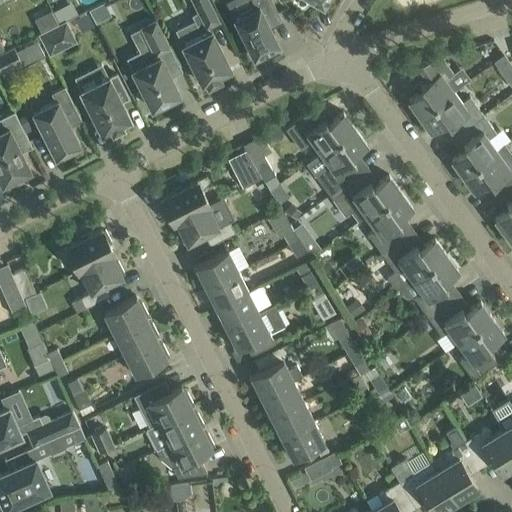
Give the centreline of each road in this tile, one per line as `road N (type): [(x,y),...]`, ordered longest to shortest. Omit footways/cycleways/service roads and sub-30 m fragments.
road 1 (residential): [(284,511),(111,172)]
road 2 (residential): [(511,295),(342,60)]
road 3 (residential): [(111,172),(342,60)]
road 4 (residential): [(342,60),(511,2)]
road 5 (residential): [(0,226),(111,172)]
